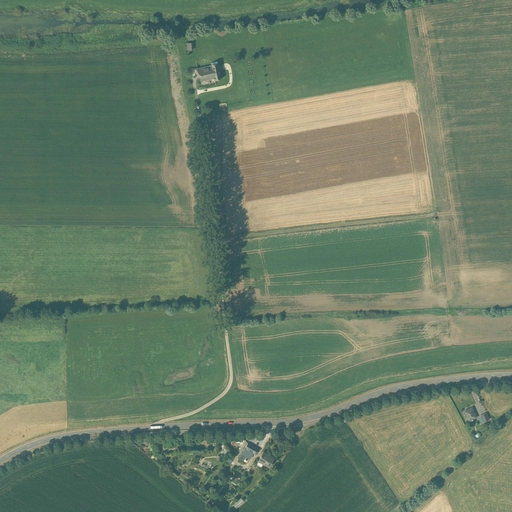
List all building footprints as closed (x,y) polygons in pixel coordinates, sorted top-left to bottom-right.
[(217,62),(211,63),(212,65),(197,69),(200,81),(214,78),(215,80),(221,79),(217,62)] [(476,417),(472,407),(464,411),(468,420),(476,417)] [(258,449),(248,443),(245,448),(256,454),(258,449)] [(274,458),(263,452),(258,460),(269,467),(274,458)] [(234,503),(236,507),(244,502),(242,498),(234,503)]
